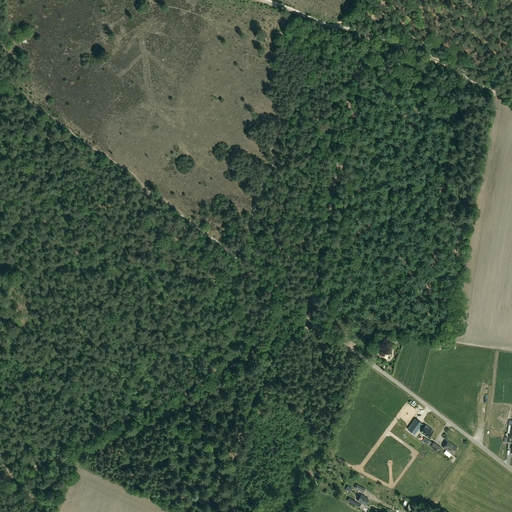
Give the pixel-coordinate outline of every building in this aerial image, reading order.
[(383,348),(380,356),(387,359),(390,350),(383,348)] [(417,423),(411,432),(415,434),(421,426),(417,423)] [(425,425),(420,432),(422,433),(421,435),(424,437),(425,435),(428,438),(433,431),(425,425)] [(430,447),(437,452),(440,448),(433,442),(430,447)] [(448,442),(443,448),(452,454),(457,448),(448,442)] [(363,510),(369,500),(363,497),(364,496),(361,495),(361,496),(359,495),(358,497),(359,498),(358,501),(361,503),(359,508),(363,510)] [(358,507),(360,504),(348,499),(347,501),(353,504),(358,507)]
